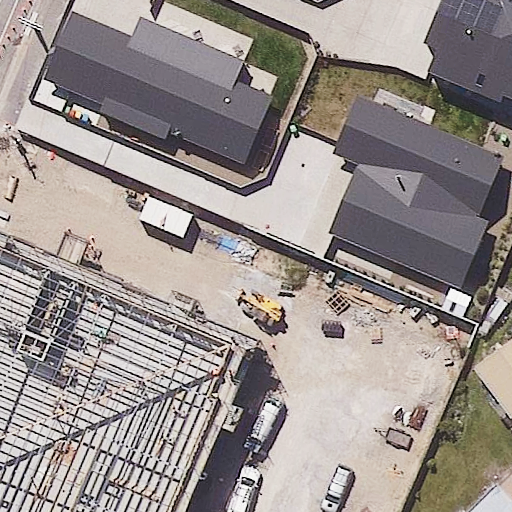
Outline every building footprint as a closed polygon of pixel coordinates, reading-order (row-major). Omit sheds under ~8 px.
[(365,0),(249,0),(214,79),(305,125),(293,132),(290,139),(328,155),(320,172),(360,189),(366,176),(371,179),(442,13),(411,0),(378,0),(377,5),(365,0)] [(500,145),(426,114),(400,176),(474,208),(500,145)] [(0,511),(164,511),(231,343),(0,249),(0,511)] [(511,331),(472,359),(511,416),(511,331)] [(511,511),(511,490),(506,484),(478,511),(511,511)]
